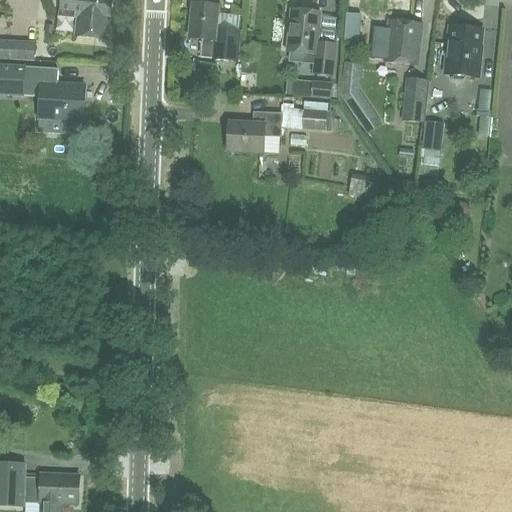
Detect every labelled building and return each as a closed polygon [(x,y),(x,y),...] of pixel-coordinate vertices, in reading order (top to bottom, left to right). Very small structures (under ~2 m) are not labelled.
[(77,16),(75,36),(105,40),(108,16),(111,16),(112,0),(60,0),(59,14),(77,16)] [(369,30),(369,4),(350,4),(350,30),(369,30)] [(217,7),(192,6),(189,39),(201,39),(200,58),(211,59),(211,61),(237,62),(239,31),(215,30),(217,7)] [(321,14),(291,10),(287,52),(289,52),(288,62),(313,65),(312,75),(334,77),(336,44),(318,41),(321,14)] [(44,34),(51,35),(53,21),(47,20),(44,34)] [(419,66),(423,24),(388,21),(387,29),(372,28),(370,59),(385,60),(384,63),(419,66)] [(479,78),(481,56),(480,56),(482,30),(450,27),(445,74),(448,75),(450,79),(463,81),(466,77),(479,78)] [(34,43),(0,41),(0,58),(33,61),(34,43)] [(340,96),(343,99),(358,89),(361,64),(343,62),(340,96)] [(0,95),(40,98),(39,119),(83,122),(86,86),(57,84),(57,70),(0,65),(0,95)] [(405,78),(401,121),(423,123),(428,81),(405,78)] [(332,84),(292,80),(290,95),(310,97),(310,98),(330,100),(332,84)] [(381,124),(358,89),(343,99),(367,134),(381,124)] [(491,90),(479,89),(478,109),(476,109),(475,116),(479,116),(477,136),(489,137),(491,111),(489,111),(491,90)] [(252,124),(229,124),(229,152),(262,152),(263,136),(280,137),(281,112),(253,112),(252,124)] [(302,112),(302,130),(324,131),(325,113),(302,112)] [(18,133),(19,117),(7,116),(6,132),(18,133)] [(441,152),(444,124),(425,122),(422,149),(441,152)] [(381,180),(352,174),(348,196),(377,201),(381,180)] [(311,231),(289,227),(287,244),(309,248),(311,231)] [(24,465),(0,463),(0,506),(22,507),(22,502),(40,504),(39,511),(60,511),(61,505),(77,505),(78,475),(41,475),(41,478),(24,477),(24,465)]
